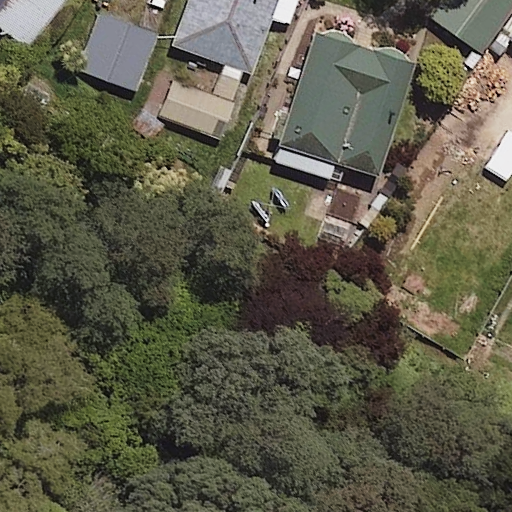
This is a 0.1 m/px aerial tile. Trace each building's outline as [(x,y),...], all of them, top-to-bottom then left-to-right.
[(0,0),(0,32),(26,51),(62,0),(0,0)] [(243,71),(250,73),(269,19),(287,25),(296,0),(188,0),(173,46),(220,63),(209,97),(171,84),(159,119),(220,139),(232,104),(243,71)] [(511,7),(511,0),(448,0),(433,22),(481,54),(511,7)] [(126,27),(95,15),(74,69),(134,93),(156,38),(126,27)] [(412,66),(313,34),(272,162),(332,181),(338,165),(376,178),(412,66)]
